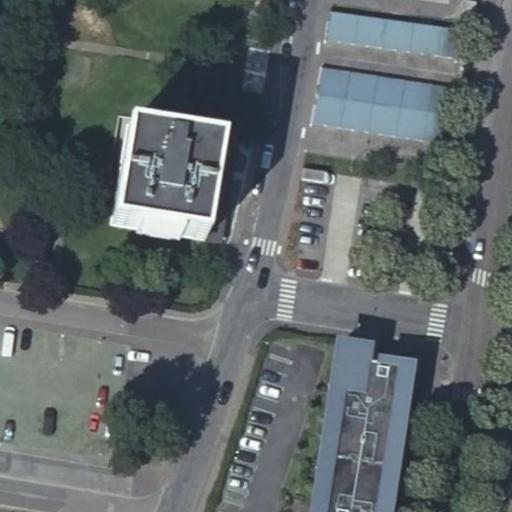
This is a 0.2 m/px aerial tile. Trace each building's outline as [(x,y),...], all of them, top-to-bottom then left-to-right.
[(472,36),(333,16),(329,43),(468,64),(472,36)] [(463,91),(324,71),(317,125),(454,148),(463,91)] [(223,145),(131,130),(116,227),(207,242),(223,145)] [(362,511),(365,502),(367,487),(372,454),(375,438),(380,408),(382,393),(385,377),(347,371),(349,359),(350,352),(330,349),(330,351),(320,350),(315,382),(312,398),(307,427),(305,443),(300,476),(297,491),(294,511),(362,511)] [(349,359),(347,371),(385,377),(386,365),(349,359)] [(168,397),(141,394),(139,415),(165,418),(168,397)]
